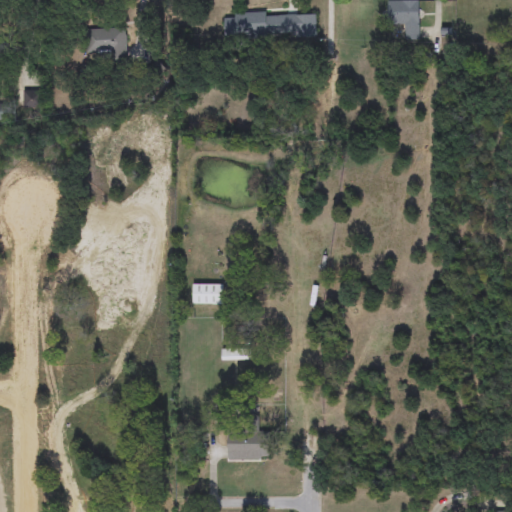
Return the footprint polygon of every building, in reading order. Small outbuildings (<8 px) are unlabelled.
[(420,40),(399,40),(400,21),(388,21),(388,1),(421,1),(420,40)] [(224,38),(224,14),(317,14),(317,38),(224,38)] [(126,59),(108,60),(108,52),(85,53),(85,29),(126,29),(126,59)] [(22,109),(22,91),(41,91),(41,109),(22,109)] [(193,305),(193,285),(223,285),(223,305),(193,305)] [(250,361),(222,361),(222,349),(250,349),(250,361)] [(228,460),(228,436),(269,436),(269,460),(228,460)]
